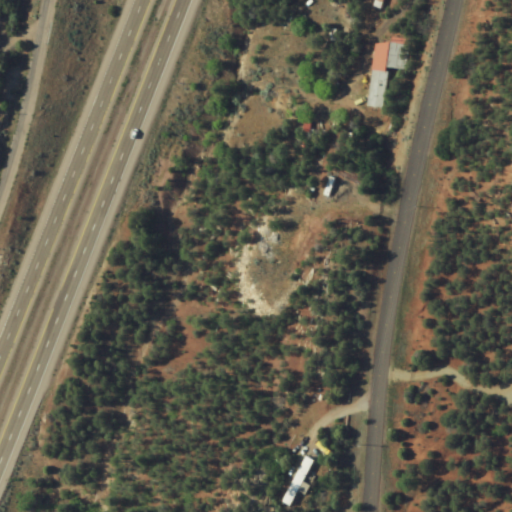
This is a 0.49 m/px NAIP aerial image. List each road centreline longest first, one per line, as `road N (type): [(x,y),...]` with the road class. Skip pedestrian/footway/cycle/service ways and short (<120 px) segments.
road 1 (residential): [(359,511),(380,272),(439,0)]
road 2 (motorway): [(0,475),(182,0)]
road 3 (motorway): [(146,0),(0,369)]
road 4 (residential): [(0,150),(39,0)]
